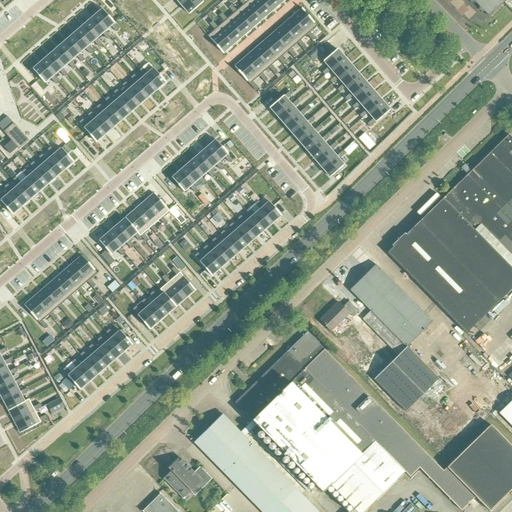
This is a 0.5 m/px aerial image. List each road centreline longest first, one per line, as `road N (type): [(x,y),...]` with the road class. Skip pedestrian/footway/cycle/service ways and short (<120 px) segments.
road 1 (primary): [(32,511),(488,64)]
road 2 (unclassified): [(79,511),(509,87)]
road 3 (residential): [(0,481),(309,214),(306,191),(226,100),(214,99)]
road 4 (residential): [(0,283),(207,105)]
road 5 (residential): [(466,41),(409,90),(327,0)]
road 6 (residential): [(214,99),(214,72),(298,0)]
